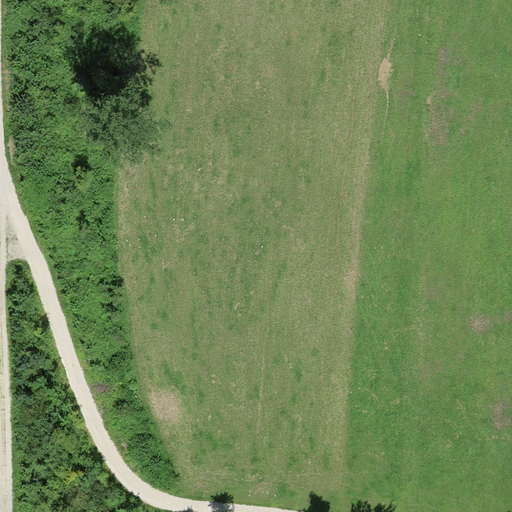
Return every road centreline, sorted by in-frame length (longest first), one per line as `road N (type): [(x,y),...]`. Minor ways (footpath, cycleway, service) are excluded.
road 1 (track): [(2,187),(41,271),(95,438),(137,486),(170,506),(220,511)]
road 2 (track): [(6,511),(0,344)]
